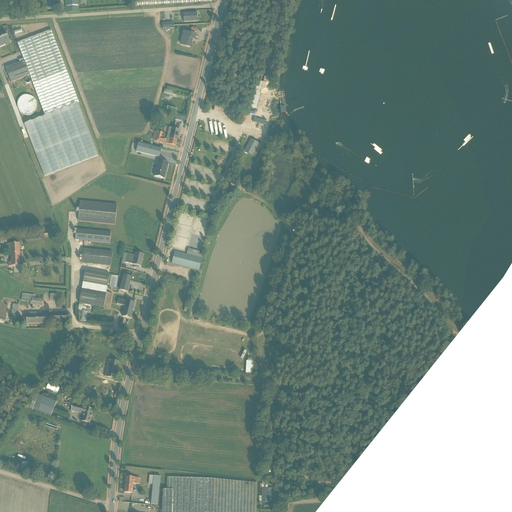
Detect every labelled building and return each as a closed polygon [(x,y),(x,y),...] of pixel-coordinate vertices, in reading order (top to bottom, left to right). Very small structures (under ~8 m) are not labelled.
[(78,11),(77,0),(66,0),(67,11),(78,11)] [(183,24),(196,23),(196,12),(183,13),(183,24)] [(192,49),(196,35),(182,31),(178,46),(192,49)] [(45,177),(98,159),(56,32),(21,43),(46,118),(27,124),(45,177)] [(0,36),(0,49),(12,45),(7,33),(0,36)] [(12,84),(30,77),(23,61),(5,68),(12,84)] [(263,82),(258,81),(250,108),(256,109),(263,82)] [(166,138),(177,141),(179,130),(168,128),(166,138)] [(175,147),(177,141),(166,138),(161,137),(162,133),(154,131),(152,141),(175,147)] [(256,148),(259,143),(250,138),(243,153),(255,159),(260,150),(256,148)] [(163,150),(146,145),(143,153),(161,158),(163,150)] [(156,177),(166,180),(171,164),(160,161),(156,177)] [(116,203),(79,200),(78,220),(115,223),(116,203)] [(111,230),(76,228),(75,240),(109,243),(111,230)] [(7,266),(19,266),(19,244),(7,244),(7,266)] [(112,249),(82,247),(81,262),(111,264),(112,249)] [(204,255),(188,250),(187,253),(175,250),(171,263),(199,271),(204,255)] [(121,263),(141,268),(144,256),(124,251),(121,263)] [(107,292),(111,274),(84,268),(83,273),(77,272),(76,276),(78,277),(75,288),(82,290),(79,302),(110,310),(114,294),(107,292)] [(118,291),(127,293),(131,277),(122,275),(118,291)] [(40,306),(42,299),(34,297),(35,294),(22,293),(21,299),(30,300),(30,304),(40,306)] [(118,316),(130,318),(134,300),(122,297),(118,316)] [(18,305),(12,304),(10,322),(15,323),(18,305)] [(47,325),(64,325),(64,312),(47,313),(47,325)] [(103,376),(115,379),(119,364),(108,361),(103,376)] [(28,404),(51,414),(55,404),(32,394),(28,404)] [(82,422),(93,424),(96,410),(74,405),(72,413),(83,415),(82,422)] [(265,475),(262,475),(262,485),(260,485),(260,489),(258,489),(258,494),(261,494),(261,495),(258,496),(259,502),(262,502),(262,503),(269,502),(269,497),(271,497),(271,489),(267,489),(267,485),(265,485),(265,475)] [(124,476),(123,492),(132,493),(133,484),(139,484),(140,478),(124,476)] [(160,507),(163,478),(151,477),(150,486),(155,486),(153,506),(160,507)] [(255,511),(256,506),(256,483),(212,479),(167,477),(167,489),(163,489),(162,511),(255,511)]
